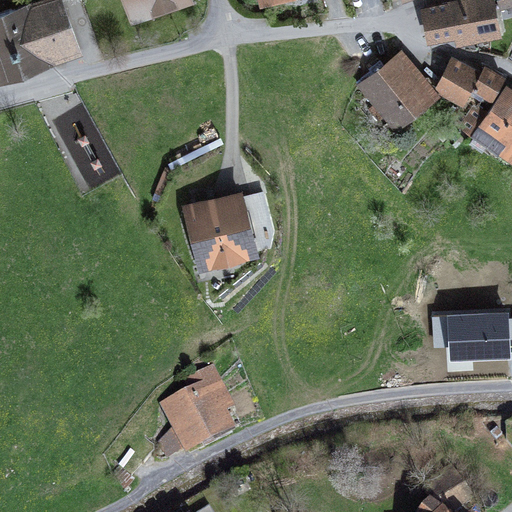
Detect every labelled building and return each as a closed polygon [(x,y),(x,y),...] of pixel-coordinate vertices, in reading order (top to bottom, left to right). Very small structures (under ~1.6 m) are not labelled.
[(80,49),(61,0),(36,0),(0,13),(0,78),(50,60),(78,50),(80,49)] [(125,0),(134,22),(190,2),(189,0),(125,0)] [(304,17),(326,10),(322,0),(292,0),(297,17),(304,17)] [(459,44),(497,35),(490,0),(461,0),(425,9),(430,38),(456,33),(459,44)] [(511,0),(497,0),(501,10),(511,6),(511,0)] [(298,19),(324,13),(326,10),(304,17),(297,17),(298,19)] [(50,60),(52,63),(79,53),(78,50),(50,60)] [(387,113),(398,127),(433,98),(417,78),(421,75),(417,71),(413,74),(397,55),(358,87),(365,95),(369,92),(378,103),(371,109),(379,119),(387,113)] [(500,77),(502,78),(503,75),(486,65),(479,76),(477,75),(479,72),(459,61),(457,64),(453,62),(439,88),(463,100),(452,118),(473,133),(488,112),(477,106),(481,98),(486,101),(500,77)] [(511,93),(505,89),(488,112),(473,133),(474,134),(494,148),(511,160),(511,93)] [(489,156),(494,148),(474,134),(469,142),(489,156)] [(239,255),(252,252),(238,196),(214,203),(215,210),(191,216),(203,264),(216,261),(239,255)] [(191,216),(215,210),(214,203),(189,209),(191,216)] [(218,269),(241,263),(239,255),(216,261),(218,269)] [(187,448),(188,450),(228,430),(220,414),(219,410),(228,406),(210,369),(188,379),(196,394),(167,408),(177,427),(159,443),(167,457),(187,448)] [(230,409),(228,406),(219,410),(220,414),(230,409)] [(138,430),(124,445),(143,462),(154,451),(154,445),(138,430)] [(131,475),(143,462),(124,445),(123,444),(111,456),(131,475)] [(452,466),(422,487),(438,511),(447,511),(472,495),(452,466)]
